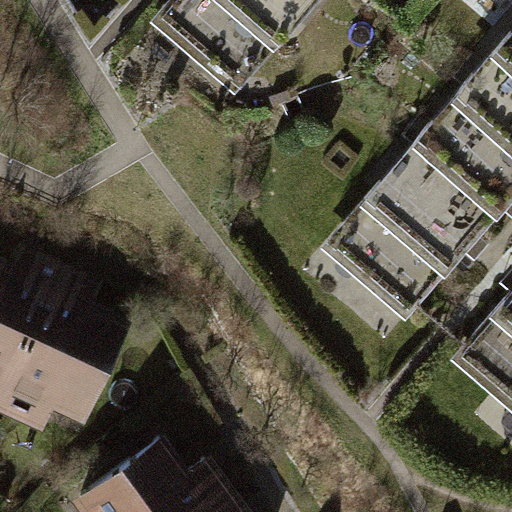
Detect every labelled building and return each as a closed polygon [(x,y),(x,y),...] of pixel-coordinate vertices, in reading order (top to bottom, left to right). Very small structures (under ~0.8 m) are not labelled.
[(330,0),(188,0),(164,27),(246,98),(330,0)] [(511,26),(322,244),(403,315),(455,255),(506,197),(511,190),(511,26)] [(18,273),(0,264),(0,386),(87,424),(132,322),(82,301),(18,273)] [(511,293),(456,359),(511,406),(511,293)] [(226,511),(196,471),(162,426),(69,496),(80,511),(226,511)]
